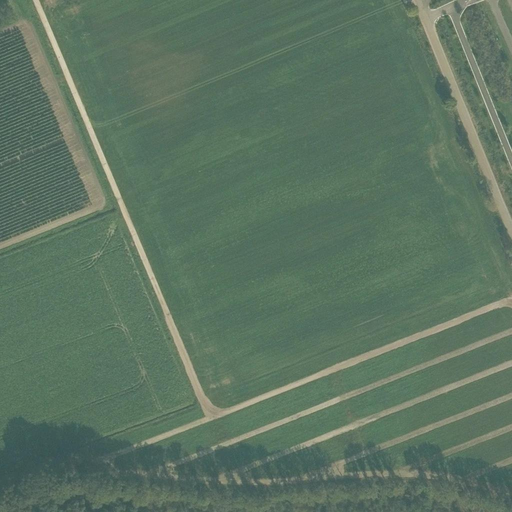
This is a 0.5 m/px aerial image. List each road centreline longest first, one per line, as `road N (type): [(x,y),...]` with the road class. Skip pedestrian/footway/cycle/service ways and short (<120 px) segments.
road 1 (track): [(333,369),(223,411),(207,407),(33,0)]
road 2 (unclassified): [(511,228),(417,0)]
